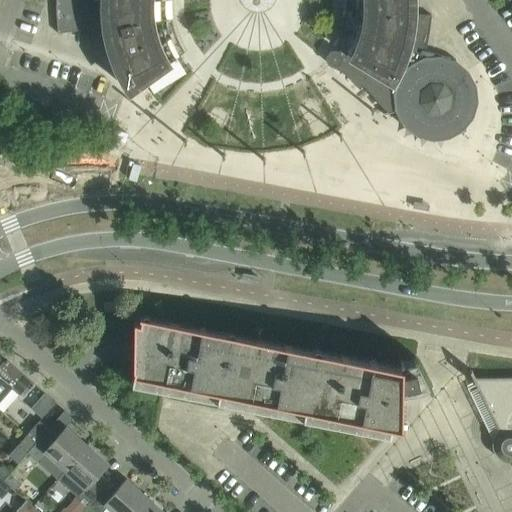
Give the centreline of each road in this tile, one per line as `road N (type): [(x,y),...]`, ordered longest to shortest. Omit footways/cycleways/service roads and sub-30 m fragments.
road 1 (secondary): [(511,259),(472,259),(171,204),(18,210)]
road 2 (secondary): [(26,253),(105,237),(156,240),(511,302)]
road 3 (residential): [(215,511),(0,322)]
